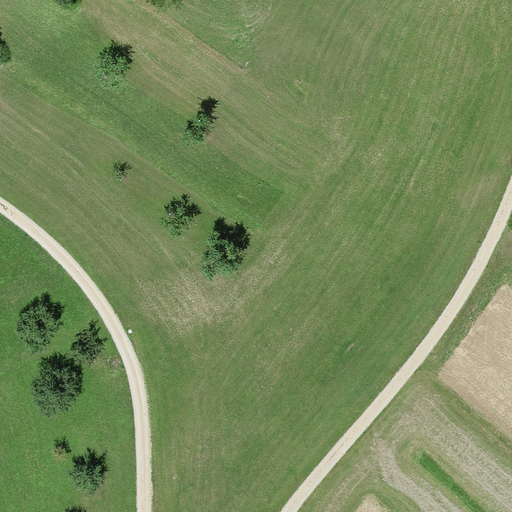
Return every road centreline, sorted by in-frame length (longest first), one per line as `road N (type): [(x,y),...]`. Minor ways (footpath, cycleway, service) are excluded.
road 1 (track): [(287,511),(447,323),(511,180)]
road 2 (track): [(140,511),(133,387),(108,318),(65,265),(0,210)]
